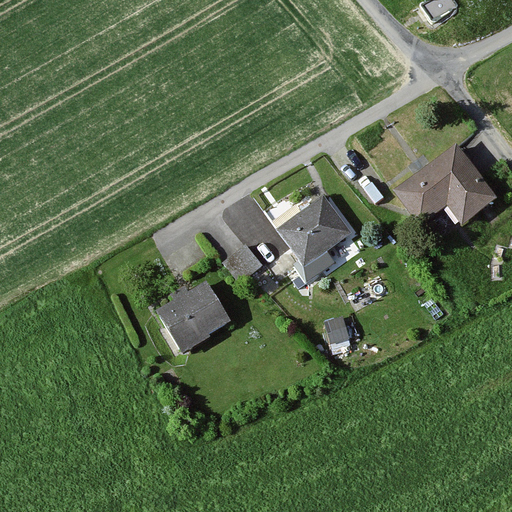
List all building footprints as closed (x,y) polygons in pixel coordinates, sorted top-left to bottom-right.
[(431,0),(422,6),(433,22),(457,6),(452,0),(431,0)] [(491,202),(452,149),(390,195),(416,229),(444,209),(457,227),(491,202)] [(272,235),(300,272),(350,235),(322,198),(272,235)] [(258,269),(243,250),(223,266),(238,285),(258,269)] [(182,290),(166,299),(170,306),(154,315),(178,359),(209,343),(207,339),(227,329),(204,287),(186,297),(182,290)] [(339,322),(321,328),(328,349),(346,343),(339,322)]
